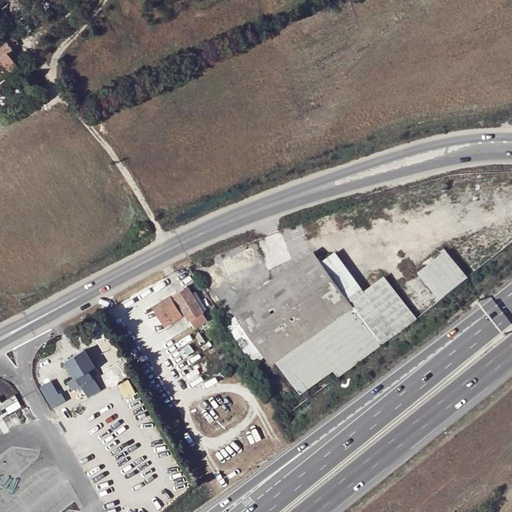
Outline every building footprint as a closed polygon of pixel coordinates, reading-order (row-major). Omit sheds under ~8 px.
[(14,0),(3,7),(1,9),(13,27),(21,21),(15,12),(22,7),(17,0),(14,0)] [(29,16),(22,7),(15,12),(21,21),(29,16)] [(0,78),(17,66),(11,57),(7,52),(12,49),(6,41),(0,45),(0,78)] [(7,52),(11,57),(15,54),(12,49),(7,52)] [(146,223),(139,227),(145,236),(152,232),(146,223)] [(230,308),(236,316),(319,257),(313,249),(230,308)] [(445,249),(417,272),(439,300),(467,277),(445,249)] [(322,262),(347,297),(360,287),(335,253),(322,262)] [(236,316),(225,323),(252,365),(264,356),(347,297),(322,262),(319,257),(236,316)] [(383,275),(350,301),(354,306),(381,345),(417,319),(383,275)] [(185,314),(189,321),(203,312),(186,286),(153,308),(165,326),(185,314)] [(347,297),(264,356),(270,365),(275,361),(354,306),(350,301),(347,297)] [(354,306),(275,361),(300,395),(333,371),(337,377),(381,345),(354,306)] [(203,312),(189,321),(192,326),(206,317),(203,312)] [(142,341),(133,346),(133,345),(128,348),(131,353),(144,345),(142,341)] [(144,345),(131,353),(134,359),(147,351),(144,345)] [(65,361),(88,398),(100,390),(89,371),(95,367),(84,349),(80,352),(82,354),(77,356),(76,354),(65,361)] [(147,351),(134,359),(137,363),(140,361),(140,360),(145,357),(146,358),(150,356),(147,351)] [(50,381),(40,387),(47,400),(49,399),(50,401),(58,395),(50,381)] [(0,398),(0,419),(24,408),(15,391),(0,398)]
